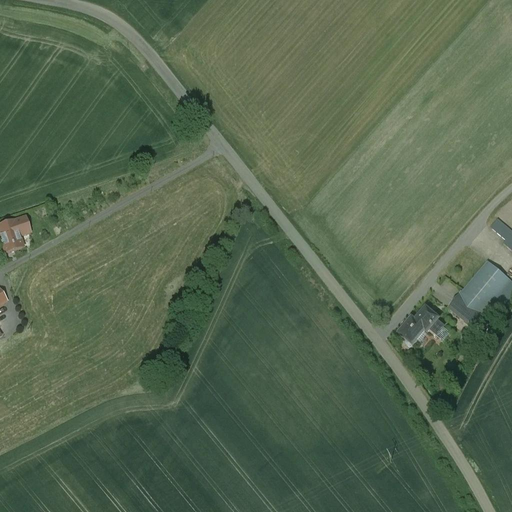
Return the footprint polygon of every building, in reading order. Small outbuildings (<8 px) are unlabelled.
[(14,222),(0,226),(0,238),(2,244),(6,254),(5,254),(6,255),(23,249),(19,237),(27,234),(28,235),(23,220),(14,223),(14,222)] [(511,233),(498,221),(491,229),(506,242),(503,245),(511,252),(511,233)] [(487,263),(462,293),(462,294),(485,313),(510,282),(487,263)] [(511,283),(510,282),(485,313),(486,314),(473,328),(480,334),(511,296),(511,283)] [(2,289),(0,289),(0,306),(9,300),(2,289)] [(485,313),(462,294),(462,293),(461,293),(448,308),(473,329),(473,328),(486,314),(485,313)] [(426,310),(419,318),(420,319),(416,324),(412,320),(408,325),(408,324),(406,326),(403,329),(404,330),(399,336),(407,342),(406,344),(407,346),(408,347),(408,348),(410,348),(412,347),(413,347),(425,332),(427,335),(429,332),(436,338),(444,329),(437,323),(439,321),(438,317),(429,309),(426,310)]
